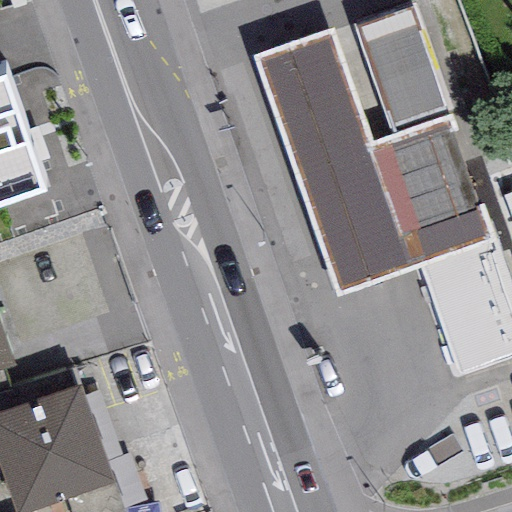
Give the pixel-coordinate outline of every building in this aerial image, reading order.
[(391,0),(356,13),(392,110),(446,90),(412,0),(391,0)] [(332,14),(253,43),(337,280),(409,250),(366,130),(374,127),(332,14)] [(0,179),(54,160),(9,33),(0,36),(0,179)] [(511,272),(452,100),(374,127),(366,130),(409,250),(418,248),(460,364),(511,345),(511,272)] [(0,353),(15,349),(0,303),(0,353)] [(0,393),(0,450),(16,498),(113,465),(79,366),(0,393)]
